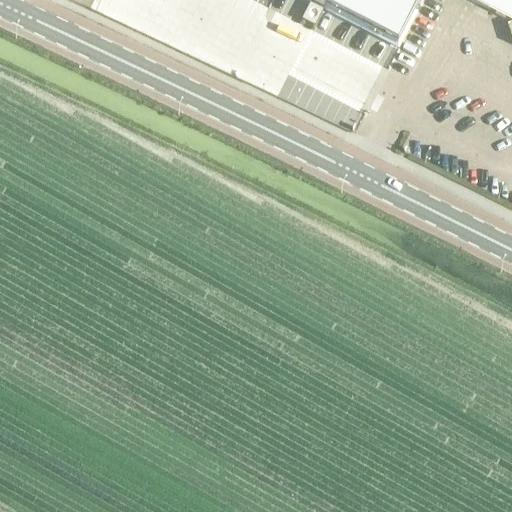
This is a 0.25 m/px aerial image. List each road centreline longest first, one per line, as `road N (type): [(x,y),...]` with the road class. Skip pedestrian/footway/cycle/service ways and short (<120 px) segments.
road 1 (track): [(511,328),(0,76)]
road 2 (secondary): [(511,253),(0,7)]
road 3 (unknown): [(230,0),(415,100)]
